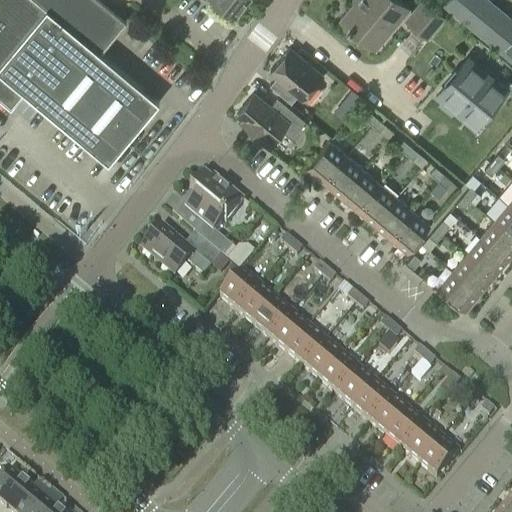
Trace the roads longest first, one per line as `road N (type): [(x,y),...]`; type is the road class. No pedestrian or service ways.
road 1 (residential): [(377,511),(91,266)]
road 2 (residential): [(490,351),(468,333),(428,333),(195,137)]
road 3 (tertiary): [(266,449),(72,289)]
road 4 (tertiary): [(0,389),(144,511)]
road 5 (residential): [(91,266),(195,137)]
road 6 (residential): [(434,511),(511,417)]
